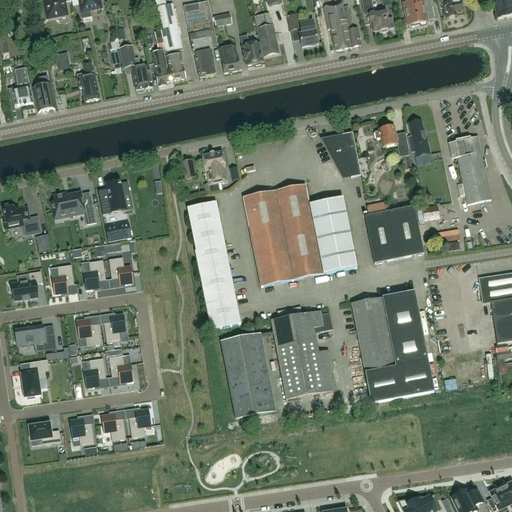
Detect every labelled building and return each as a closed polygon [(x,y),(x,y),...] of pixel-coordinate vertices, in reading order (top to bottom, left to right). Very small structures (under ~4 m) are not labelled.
[(65,3),(72,1),(71,0),(43,0),(47,20),(67,16),(65,3)] [(71,0),(72,1),(79,0),(82,19),(90,17),(89,12),(102,9),(99,0),(71,0)] [(422,24),(417,0),(403,0),(404,1),(408,1),(409,3),(404,4),(408,27),(422,24)] [(417,0),(422,24),(427,24),(427,22),(434,21),(429,0),(417,0)] [(442,0),(443,5),(442,5),(444,12),(445,12),(447,20),(457,18),(456,17),(463,15),(460,2),(459,2),(458,0),(442,0)] [(511,0),(493,0),(498,20),(511,17),(511,0)] [(362,3),(365,17),(368,16),(370,25),(371,25),(373,33),(379,32),(379,33),(388,31),(388,30),(394,29),(392,20),(388,21),(386,12),(373,14),(371,1),(362,3)] [(209,3),(184,8),(193,50),(218,45),(209,3)] [(343,9),(343,8),(342,4),(323,8),(328,31),(330,30),(335,52),(351,49),(347,27),(343,9)] [(169,71),(168,71),(169,72),(172,71),(174,82),(185,80),(179,50),(180,50),(172,6),(157,8),(169,71)] [(347,27),(351,49),(361,47),(357,30),(353,31),(348,8),(343,8),(343,9),(347,27)] [(255,18),(264,58),(279,54),(273,27),(271,27),(269,15),(255,18)] [(287,17),(291,32),(299,30),(295,15),(287,17)] [(214,19),(216,29),(232,26),(230,16),(214,19)] [(300,26),(301,35),(299,36),(302,49),(318,46),(315,32),(313,23),(300,26)] [(47,41),(51,35),(46,32),(42,38),(47,41)] [(246,61),(247,67),(255,66),(255,67),(260,66),(260,64),(262,64),(258,44),(246,47),(244,38),(240,39),(242,48),(241,48),(243,55),(244,55),(245,61),(246,61)] [(136,63),(132,47),(120,49),(124,70),(132,68),(131,64),(136,63)] [(237,55),(236,55),(234,47),(219,51),(224,75),(241,71),(237,55)] [(64,56),(55,58),(54,52),(47,54),(50,68),(66,65),(64,56)] [(120,64),(117,52),(110,54),(113,66),(120,64)] [(172,71),(169,72),(168,71),(166,71),(162,52),(151,54),(158,88),(166,86),(165,84),(174,82),(172,71)] [(215,76),(210,52),(194,55),(199,79),(205,77),(206,78),(215,76)] [(153,89),(148,66),(140,67),(139,62),(136,63),(131,64),(132,68),(132,69),(136,91),(144,90),(144,91),(153,89)] [(76,76),(80,90),(82,90),(85,103),(99,100),(94,76),(94,77),(91,63),(83,64),(85,74),(76,76)] [(23,79),(20,67),(14,69),(18,89),(9,91),(11,99),(13,99),(15,106),(23,105),(24,106),(33,104),(28,78),(23,79)] [(38,79),(39,87),(33,89),(38,113),(54,110),(47,77),(38,79)] [(413,145),(409,146),(411,155),(429,151),(427,142),(425,142),(422,130),(421,131),(420,122),(410,125),(411,133),(410,133),(413,145)] [(409,158),(405,134),(395,136),(393,128),(379,131),(379,132),(374,133),(376,140),(381,139),(382,149),(397,146),(399,159),(403,158),(403,163),(402,163),(404,173),(411,172),(409,158)] [(351,179),(360,177),(361,177),(352,134),(342,136),(343,138),(324,142),(344,178),(350,177),(351,179)] [(452,161),(457,159),(463,188),(458,189),(459,197),(465,196),(467,206),(490,201),(484,170),(486,169),(486,170),(485,162),(484,162),(482,162),(477,138),(448,144),(452,161)] [(221,153),(213,155),(217,176),(216,176),(217,185),(227,183),(225,171),(221,153)] [(217,176),(213,155),(202,157),(205,174),(206,174),(208,187),(217,185),(216,176),(217,176)] [(192,162),(180,164),(184,181),(195,179),(192,162)] [(229,169),(231,182),(239,180),(237,167),(229,169)] [(103,217),(113,215),(113,213),(126,210),(123,197),(125,196),(130,195),(129,192),(130,192),(128,186),(128,184),(121,185),(121,184),(118,184),(118,186),(116,186),(115,185),(106,187),(107,190),(106,190),(98,192),(103,217)] [(305,186),(274,193),(292,282),(357,269),(343,199),(309,206),(305,186)] [(261,288),(292,282),(274,193),(243,199),(261,288)] [(51,204),(53,215),(71,211),(72,217),(84,215),(87,226),(96,225),(92,205),(84,207),(81,194),(66,198),(65,195),(53,197),(55,203),(51,204)] [(186,209),(193,240),(222,234),(216,203),(186,209)] [(14,209),(11,209),(10,207),(7,206),(4,208),(4,211),(4,214),(3,214),(4,216),(5,216),(6,220),(3,221),(5,231),(23,227),(23,229),(30,227),(32,236),(41,234),(38,219),(29,220),(27,209),(18,211),(18,209),(18,208),(14,209)] [(419,223),(424,222),(424,224),(439,221),(437,207),(422,210),(422,211),(417,212),(419,223)] [(399,260),(423,255),(414,208),(389,213),(399,260)] [(364,218),(369,242),(374,265),(399,260),(389,213),(364,218)] [(132,239),(129,224),(105,229),(108,244),(132,239)] [(441,239),(448,238),(448,241),(461,239),(459,229),(440,232),(441,239)] [(193,240),(199,271),(228,265),(222,234),(193,240)] [(42,248),(43,254),(51,252),(48,236),(40,238),(42,248)] [(457,245),(446,246),(447,253),(458,252),(457,245)] [(107,247),(108,255),(121,253),(120,246),(107,247)] [(97,259),(105,258),(104,248),(96,249),(97,259)] [(123,260),(109,262),(112,282),(119,281),(120,288),(134,286),(131,268),(124,269),(123,260)] [(90,274),(84,275),(86,292),(100,290),(99,283),(106,282),(103,263),(89,265),(90,274)] [(199,271),(205,302),(234,296),(228,265),(199,271)] [(59,278),(52,279),(54,297),(68,295),(67,288),(74,287),(71,267),(57,269),(59,278)] [(18,285),(12,286),(15,303),(23,302),(23,303),(23,301),(29,300),(30,302),(30,301),(38,299),(36,287),(43,286),(41,274),(29,275),(30,283),(18,285)] [(491,304),(511,300),(511,275),(479,280),(482,305),(491,304)] [(351,305),(370,406),(434,394),(415,293),(351,305)] [(234,296),(205,302),(211,332),(240,326),(234,296)] [(511,300),(491,304),(497,346),(511,343),(511,300)] [(321,318),(320,313),(271,322),(286,401),(325,394),(313,331),(318,331),(319,335),(332,332),(329,317),(321,318)] [(111,325),(104,326),(107,346),(121,344),(120,335),(126,334),(124,316),(110,318),(111,325)] [(90,321),(76,323),(79,341),(86,340),(87,349),(101,347),(98,327),(91,328),(90,321)] [(26,330),(15,332),(17,348),(17,349),(18,349),(18,348),(35,346),(44,345),(45,353),(56,351),(54,338),(44,340),(43,329),(43,328),(31,329),(30,329),(30,330),(27,330),(27,329),(26,329),(26,330)] [(220,342),(235,421),(275,414),(260,335),(220,342)] [(460,338),(461,346),(469,344),(469,341),(475,340),(475,335),(460,338)] [(494,347),(495,354),(507,352),(506,345),(494,347)] [(442,353),(446,377),(456,375),(454,363),(478,359),(476,348),(442,353)] [(123,358),(109,360),(112,380),(119,379),(120,386),(134,384),(131,366),(124,367),(123,358)] [(471,362),(472,372),(478,371),(479,375),(487,374),(485,360),(471,362)] [(91,372),(84,373),(86,391),(100,389),(99,382),(106,381),(103,361),(89,363),(91,372)] [(31,374),(21,376),(25,399),(27,399),(27,401),(35,400),(35,398),(41,397),(38,380),(46,379),(45,373),(49,373),(48,362),(30,364),(31,374)] [(136,420),(129,421),(132,440),(146,438),(144,430),(151,429),(149,411),(135,413),(136,420)] [(115,416),(101,418),(104,435),(111,434),(112,443),(126,441),(123,422),(116,423),(115,416)] [(83,420),(70,422),(72,440),(79,439),(80,448),(94,446),(91,426),(84,427),(83,420)] [(38,427),(29,428),(31,443),(43,441),(44,447),(61,445),(59,433),(51,434),(50,425),(44,426),(38,426),(38,427)] [(511,511),(511,484),(500,490),(511,511)] [(511,511),(500,490),(490,495),(491,497),(490,497),(497,510),(491,511),(511,511)] [(467,492),(452,499),(458,511),(477,511),(475,508),(483,504),(477,492),(469,496),(467,492)] [(398,503),(402,511),(436,511),(429,498),(420,503),(418,500),(419,500),(418,499),(398,503)] [(442,503),(446,511),(448,511),(452,510),(448,501),(442,503)]
